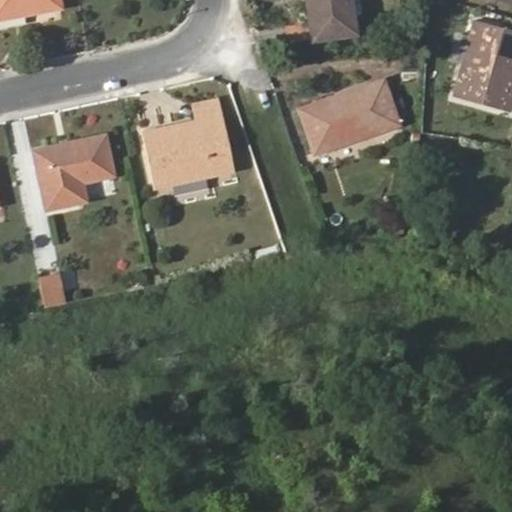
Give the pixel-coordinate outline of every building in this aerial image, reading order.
[(0,0),(0,21),(56,11),(54,0),(0,0)] [(302,5),(311,49),(352,41),(344,0),(285,0),(287,7),(302,5)] [(457,89),(511,105),(511,104),(511,23),(479,14),(475,28),(491,33),(483,62),(467,57),(457,89)] [(475,28),(467,57),(483,62),(491,33),(475,28)] [(306,135),(326,170),(401,128),(379,88),(324,119),(327,124),(306,135)] [(197,130),(220,126),(217,111),(194,116),(197,130)] [(303,130),(306,135),(327,124),(324,119),(303,130)] [(165,146),(163,137),(145,141),(153,191),(230,178),(220,126),(197,130),(172,135),(174,144),(165,146)] [(172,135),(163,137),(165,146),(174,144),(172,135)] [(106,138),(36,153),(47,210),(70,205),(66,188),(83,185),(114,178),(106,138)] [(66,188),(70,205),(86,202),(83,185),(66,188)] [(47,308),(69,302),(62,271),(40,276),(47,308)]
